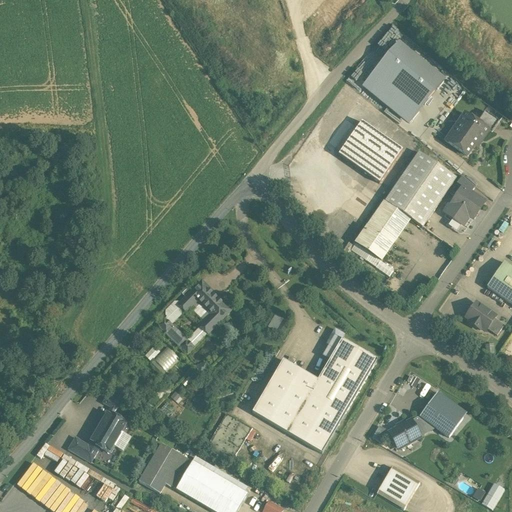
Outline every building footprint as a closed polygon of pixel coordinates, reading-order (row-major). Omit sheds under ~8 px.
[(412,63),(385,96),(406,113),(433,80),(412,63)] [(499,123),(484,112),(477,123),(489,132),(491,134),(499,123)] [(477,123),(464,114),(459,122),(460,126),(448,144),(467,157),(479,140),(482,142),(489,132),(477,123)] [(402,152),(361,123),(338,156),(379,185),(402,152)] [(456,180),(418,154),(384,203),(409,220),(422,229),(456,180)] [(475,188),(462,177),(456,185),(462,189),(462,188),(471,194),(475,188)] [(474,198),(471,197),(471,194),(462,188),(462,189),(450,205),(451,206),(445,215),(454,221),(455,219),(462,224),(467,217),(473,221),(484,203),(477,198),(474,198)] [(409,220),(384,203),(365,231),(390,248),(409,220)] [(390,248),(365,231),(354,247),(379,264),(390,248)] [(511,269),(504,264),(487,288),(511,305),(511,269)] [(200,296),(196,301),(190,308),(205,323),(200,328),(207,335),(230,312),(207,289),(200,296)] [(180,306),(179,307),(185,312),(185,313),(190,308),(196,301),(200,296),(194,291),(180,306)] [(178,304),(174,304),(166,312),(166,316),(168,318),(164,322),(169,327),(185,312),(179,307),(180,306),(178,304)] [(495,318),(476,304),(466,319),(470,322),(469,324),(480,331),(481,329),(485,332),(487,330),(494,320),(495,318)] [(269,327),(277,332),(285,318),(276,314),(269,327)] [(504,326),(494,320),(487,330),(497,337),(504,326)] [(185,340),(173,328),(170,328),(169,327),(164,322),(159,327),(165,333),(166,335),(178,348),(181,348),(187,354),(192,350),(185,343),(185,340)] [(317,382),(283,362),(252,414),(322,455),(377,361),(342,341),(317,382)] [(177,382),(169,375),(167,377),(174,384),(177,382)] [(166,385),(142,411),(147,416),(172,391),(166,385)] [(466,415),(437,394),(434,399),(463,420),(466,415)] [(119,407),(106,399),(102,404),(110,409),(107,414),(113,417),(119,407)] [(463,420),(434,399),(420,418),(434,429),(449,439),(463,420)] [(113,417),(107,414),(90,443),(100,449),(109,455),(114,446),(122,451),(129,439),(121,434),(126,425),(113,417)] [(434,429),(420,418),(411,423),(419,437),(434,429)] [(410,422),(403,427),(402,425),(396,429),(397,430),(389,434),(390,436),(389,437),(396,449),(397,448),(398,450),(419,438),(419,437),(411,423),(410,422)] [(88,447),(75,439),(68,451),(91,465),(100,449),(90,443),(88,447)] [(140,483),(160,495),(182,458),(162,446),(140,483)] [(238,511),(247,496),(192,464),(176,491),(211,511),(238,511)] [(50,511),(100,511),(37,469),(21,492),(50,511)] [(419,485),(392,469),(376,496),(404,511),(419,485)] [(282,511),(283,511),(268,503),(263,511),(282,511)]
